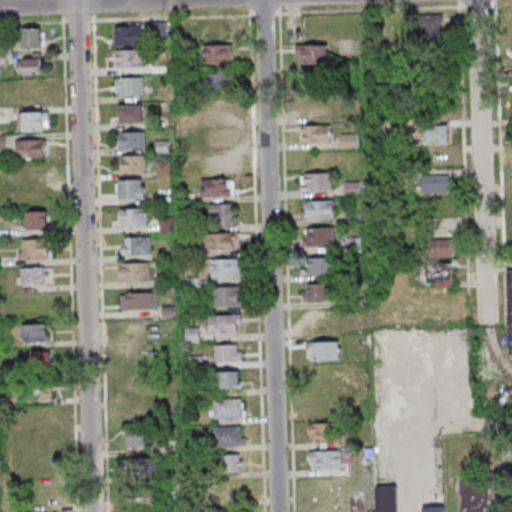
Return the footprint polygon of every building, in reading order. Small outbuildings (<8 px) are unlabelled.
[(443,15),(421,15),(421,37),(443,37),(443,15)] [(229,21),(202,21),(202,40),(229,40),(229,21)] [(142,45),(142,25),(114,25),(114,45),(142,45)] [(23,47),(43,47),(43,27),(23,27),(23,47)] [(232,64),(232,44),(204,44),(204,64),(232,64)] [(328,44),(297,44),(297,64),(328,64),(328,44)] [(116,49),(143,49),(144,66),(117,67),(116,49)] [(45,53),(23,53),(23,74),(45,74),(45,53)] [(206,72),(206,88),(234,88),(234,72),(206,72)] [(117,77),(144,76),(145,94),(118,95),(117,77)] [(298,97),(298,115),(330,115),(330,97),(298,97)] [(231,119),(231,100),(205,100),(205,119),(231,119)] [(144,104),(119,104),(119,123),(144,123),(144,104)] [(48,111),(23,111),(23,131),(48,131),(48,111)] [(301,124),(301,142),(331,142),(331,124),(301,124)] [(448,146),(448,126),(424,126),(424,146),(448,146)] [(203,128),(203,146),(234,146),(234,128),(203,128)] [(119,132),(146,131),(147,149),(120,149),(119,132)] [(341,146),(351,147),(352,135),(342,135),(341,146)] [(23,139),(23,157),(45,157),(45,139),(23,139)] [(119,155),(146,155),(146,172),(119,173),(119,155)] [(237,173),(237,155),(202,155),(202,173),(237,173)] [(17,180),(51,180),(51,163),(17,163),(17,180)] [(301,173),(301,189),(332,189),(332,173),(301,173)] [(449,174),(422,174),(422,193),(449,193),(449,174)] [(201,178),(228,178),(229,195),(202,196),(201,178)] [(119,180),(141,179),(142,186),(147,186),(147,197),(120,197),(119,180)] [(336,200),(304,200),(304,218),(336,218),(336,200)] [(210,203),(210,226),(235,226),(235,203),(210,203)] [(121,208),(148,207),(148,225),(121,226),(121,208)] [(48,210),(27,210),(27,229),(48,229),(48,210)] [(160,230),(171,230),(171,217),(160,217),(160,230)] [(336,246),(336,227),(303,227),(303,246),(336,246)] [(204,233),(204,250),(240,250),(240,233),(204,233)] [(123,237),(150,236),(151,254),(124,254),(123,237)] [(50,258),(50,239),(19,239),(19,258),(50,258)] [(429,258),(452,258),(452,240),(429,240),(429,258)] [(307,274),(333,274),(333,257),(307,257),(307,274)] [(211,259),(241,258),(241,276),(211,276),(211,259)] [(119,263),(149,262),(150,280),(119,281),(119,263)] [(431,263),(431,289),(452,289),(452,263),(431,263)] [(49,267),(21,267),(21,284),(49,284),(49,267)] [(304,283),(304,302),(330,302),(330,283),(304,283)] [(209,287),(236,286),(237,304),(210,305),(209,287)] [(153,292),(121,292),(121,309),(153,309),(153,292)] [(337,310),(305,310),(305,329),(337,329),(337,310)] [(210,315),(237,314),(238,332),(211,333),(210,315)] [(49,343),(49,324),(23,324),(23,343),(49,343)] [(306,341),(306,359),(340,359),(340,341),(306,341)] [(215,344),(237,344),(237,351),(242,351),(242,361),(215,362),(215,344)] [(214,371),(241,370),(241,388),(214,389),(214,371)] [(149,392),(149,374),(125,374),(125,392),(149,392)] [(52,379),(33,379),(33,399),(52,399),(52,379)] [(214,399),(242,398),(243,417),(214,418),(214,399)] [(122,425),(149,425),(149,406),(122,406),(122,425)] [(22,426),(53,426),(53,408),(22,408),(22,426)] [(312,423),(339,422),(340,440),(313,441),(312,423)] [(212,426),(239,426),(240,443),(213,444),(212,426)] [(147,429),(127,429),(127,447),(147,447),(147,429)] [(58,432),(29,432),(29,454),(58,454),(58,432)] [(314,451),(341,450),(341,468),(314,468),(314,451)] [(221,454),(221,472),(243,472),(243,454),(221,454)] [(125,476),(156,476),(156,459),(125,459),(125,476)] [(57,460),(28,460),(28,479),(57,479),(57,460)] [(375,511),(397,511),(398,485),(376,485),(375,511)] [(155,506),(155,488),(125,488),(125,506),(155,506)]
